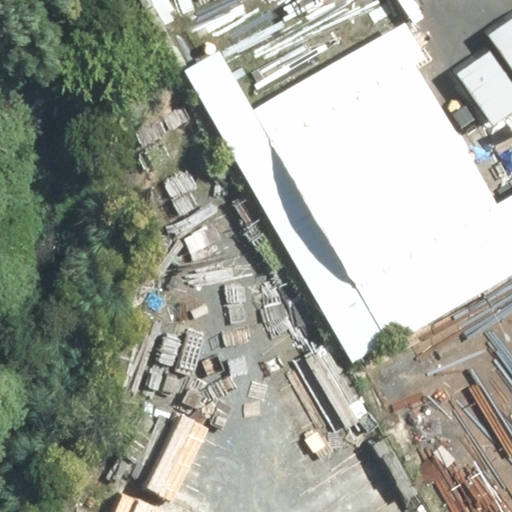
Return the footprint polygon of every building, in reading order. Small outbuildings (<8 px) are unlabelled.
[(419,100),(401,71),(254,161),(271,191),(419,100)] [(435,100),(282,188),(351,308),(504,219),(435,100)] [(511,164),(489,176),(511,224),(511,164)] [(246,202),(206,227),(229,263),(269,237),(246,202)] [(293,266),(236,286),(260,354),(316,334),(293,266)] [(327,350),(253,391),(291,460),(365,419),(327,350)] [(443,380),(387,403),(407,450),(462,426),(443,380)] [(367,437),(326,457),(353,511),(388,511),(401,506),(367,437)]
